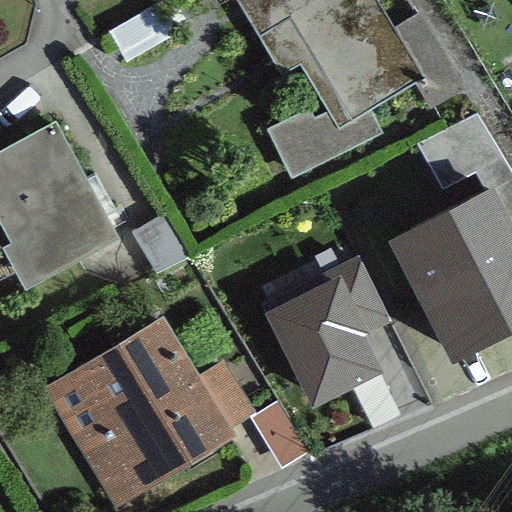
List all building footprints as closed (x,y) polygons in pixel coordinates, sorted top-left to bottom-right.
[(379,0),(240,0),(285,74),(300,65),(326,108),(335,124),(367,105),(413,77),(422,71),(393,23),(379,0)] [(418,9),(393,23),(422,71),(413,77),(429,103),(462,84),(418,9)] [(132,70),(180,44),(163,13),(115,40),(132,70)] [(378,128),(367,105),(335,124),(326,108),(313,113),(308,102),(268,123),(291,171),(378,128)] [(54,115),(0,143),(0,217),(10,235),(2,239),(24,279),(115,231),(54,115)] [(511,210),(493,173),(387,227),(450,351),(511,318),(511,210)] [(164,210),(131,229),(154,269),(186,250),(164,210)] [(339,266),(264,303),(311,398),(383,363),(367,330),(391,318),(358,251),(337,262),(339,266)] [(162,309),(43,384),(114,501),(234,427),(232,423),(200,369),(162,309)] [(200,369),(232,423),(250,412),(254,410),(222,356),(200,369)] [(254,410),(250,412),(279,464),(306,448),(277,398),(254,410)]
